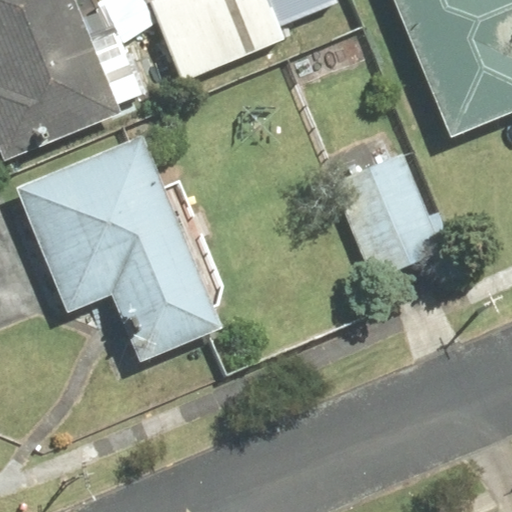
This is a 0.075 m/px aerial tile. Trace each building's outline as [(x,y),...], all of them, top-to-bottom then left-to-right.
[(82,0),(0,0),(0,103),(15,142),(122,101),(82,0)] [(277,0),(160,0),(187,71),(290,32),(277,0)] [(511,0),(401,0),(456,132),(511,108),(511,0)] [(21,171),(72,308),(128,288),(151,352),(225,324),(149,123),(21,171)] [(402,143),(330,175),(383,294),(455,262),(402,143)]
